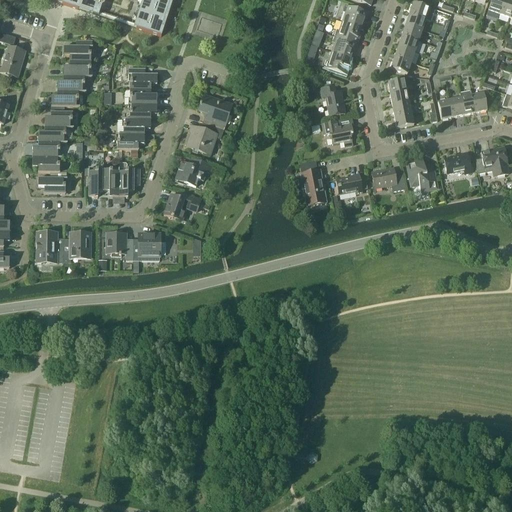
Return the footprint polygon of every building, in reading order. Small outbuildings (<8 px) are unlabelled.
[(52,0),(52,2),(77,10),(80,0),(52,0)] [(144,0),(135,29),(160,37),(163,28),(161,28),(169,0),(144,0)] [(499,16),(504,0),(491,0),(488,12),(499,16)] [(510,20),(511,13),(511,1),(507,0),(504,0),(499,16),(510,20)] [(430,23),(434,12),(413,4),(409,16),(426,21),(430,23)] [(366,21),(368,15),(345,7),(342,13),(345,14),(342,23),(360,30),(364,20),(366,21)] [(422,32),(426,21),(409,16),(405,26),(422,32)] [(357,39),(360,30),(342,23),(339,32),(336,31),(334,38),(357,46),(359,39),(357,39)] [(418,43),(422,32),(405,26),(402,37),(418,43)] [(0,34),(0,43),(3,44),(13,47),(15,39),(5,36),(0,34)] [(414,54),(418,43),(402,37),(398,48),(414,54)] [(355,52),(357,46),(334,38),(332,44),(334,45),(331,54),(350,60),(353,51),(355,52)] [(89,55),(89,49),(92,49),(92,42),(76,42),(76,48),(63,48),(63,58),(69,58),(69,64),(91,64),(92,55),(89,55)] [(0,73),(17,79),(25,53),(9,48),(2,70),(0,69),(0,73)] [(411,64),(414,54),(398,48),(394,59),(411,64)] [(346,69),(350,60),(331,54),(328,63),(326,62),(324,69),(347,77),(349,70),(346,69)] [(407,76),(411,64),(394,59),(390,70),(407,76)] [(91,72),(91,64),(69,64),(69,69),(63,69),(63,78),(84,79),(90,79),(90,72),(91,72)] [(157,86),(157,76),(144,76),(144,70),(128,70),(128,77),(131,77),(131,83),(129,83),(129,91),(150,92),(150,86),(157,86)] [(84,87),(84,79),(63,78),(63,84),(57,84),(57,93),(78,93),(78,94),(83,94),(83,87),(84,87)] [(407,93),(404,81),(388,84),(390,96),(407,93)] [(345,116),(340,93),(335,94),(334,88),(320,90),(322,100),(325,99),(329,119),(345,116)] [(156,107),(157,97),(150,97),(150,92),(129,91),(129,100),(131,100),(131,106),(156,107)] [(78,102),(78,94),(78,93),(57,93),(57,99),(50,99),(50,108),(51,108),(64,109),(76,109),(76,102),(78,102)] [(409,104),(407,93),(390,96),(392,107),(409,104)] [(475,115),(472,97),(471,93),(459,95),(460,100),(464,117),(475,115)] [(487,112),(483,95),(472,97),(475,115),(487,112)] [(511,111),(511,98),(506,96),(502,108),(511,111)] [(224,129),(232,107),(203,97),(201,106),(200,105),(199,108),(200,108),(198,112),(206,115),(204,119),(206,120),(204,126),(223,132),(224,130),(225,130),(225,129),(224,129)] [(464,117),(460,100),(449,102),(452,119),(464,117)] [(452,119),(449,102),(437,104),(441,121),(452,119)] [(0,125),(3,126),(9,107),(0,104),(0,125)] [(411,115),(409,104),(392,107),(394,118),(411,115)] [(156,116),(156,107),(131,106),(131,113),(129,113),(129,121),(150,122),(150,116),(156,116)] [(71,123),(71,114),(64,114),(64,109),(51,108),(51,120),(45,120),(45,129),(65,129),(70,130),(70,123),(71,123)] [(436,115),(435,110),(431,111),(431,114),(429,115),(431,124),(437,123),(436,116),(435,115),(436,115)] [(413,127),(411,115),(394,118),(396,130),(413,127)] [(150,131),(150,122),(129,121),(124,121),(124,128),(123,128),(123,136),(144,137),(144,131),(150,131)] [(335,123),(322,126),(324,137),(330,136),(332,146),(343,144),(344,149),(352,147),(351,143),(350,137),(352,136),(350,127),(336,130),(335,123)] [(210,157),(217,137),(221,138),(223,132),(204,126),(202,132),(193,128),(186,149),(210,157)] [(65,137),(65,129),(45,129),(45,135),(39,135),(39,144),(59,144),(64,144),(64,137),(65,137)] [(144,146),(144,137),(123,136),(118,136),(118,143),(117,143),(117,152),(138,152),(138,146),(144,146)] [(59,152),(59,144),(39,144),(39,150),(33,150),(33,159),(58,159),(58,152),(59,152)] [(507,166),(504,149),(481,154),(483,160),(475,162),(478,176),(492,173),(494,178),(508,176),(506,166),(507,166)] [(471,174),(467,156),(443,161),(446,176),(463,172),(464,175),(471,174)] [(59,174),(59,166),(58,166),(58,159),(33,159),(33,169),(39,169),(39,175),(51,175),(51,174),(59,174)] [(203,183),(206,173),(209,174),(212,167),(193,160),(190,167),(181,164),(175,182),(196,189),(198,181),(203,183)] [(436,190),(433,176),(426,177),(423,162),(407,165),(411,187),(419,186),(420,193),(436,190)] [(326,205),(321,176),(318,177),(315,164),(315,163),(299,166),(301,179),(300,179),(306,209),(326,205)] [(103,192),(103,171),(95,171),(95,173),(88,173),(88,198),(97,198),(97,192),(103,192)] [(118,199),(118,173),(112,173),(112,171),(103,171),(103,192),(109,192),(109,198),(118,199)] [(405,192),(402,173),(394,175),(393,171),(371,175),(374,190),(391,187),(392,194),(405,192)] [(140,187),(140,172),(125,172),(125,173),(118,173),(118,199),(128,199),(128,193),(133,193),(133,187),(140,187)] [(63,187),(63,180),(66,180),(66,174),(59,174),(51,174),(51,175),(51,180),(39,180),(39,189),(44,189),(44,195),(65,195),(65,187),(63,187)] [(367,189),(365,177),(359,179),(359,178),(335,182),(338,197),(355,194),(356,196),(362,195),(361,190),(367,189)] [(477,178),(470,180),(472,187),(478,186),(477,178)] [(195,214),(200,200),(182,194),(180,200),(170,197),(163,216),(173,219),(183,222),(186,211),(195,214)] [(0,233),(10,234),(10,225),(4,225),(4,219),(0,219),(0,233)] [(10,243),(10,234),(0,233),(0,249),(3,249),(3,243),(10,243)] [(63,247),(62,247),(57,247),(56,245),(56,243),(57,242),(57,235),(36,235),(36,264),(63,265),(63,247)] [(90,259),(90,235),(76,235),(76,238),(70,238),(70,245),(62,245),(62,247),(63,247),(63,265),(70,265),(70,259),(90,259)] [(133,263),(133,246),(126,246),(126,239),(121,239),(121,236),(106,236),(106,256),(126,256),(125,263),(133,263)] [(157,255),(158,246),(159,246),(159,236),(139,236),(139,246),(133,246),(133,263),(159,263),(159,255),(157,255)] [(3,261),(3,255),(0,254),(0,270),(9,270),(9,261),(3,261)] [(306,455),(306,462),(311,465),(316,463),(317,456),(312,453),(306,455)]
